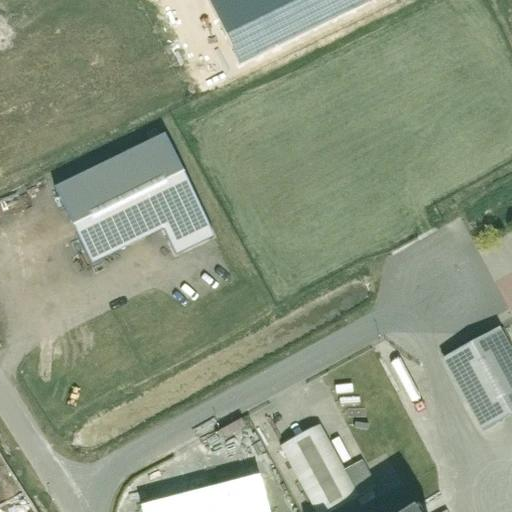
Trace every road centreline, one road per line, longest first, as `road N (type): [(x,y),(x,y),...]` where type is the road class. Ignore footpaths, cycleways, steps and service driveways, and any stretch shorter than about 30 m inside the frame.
road 1 (unclassified): [(89,511),(89,493),(114,469),(442,286)]
road 2 (unclassified): [(77,511),(0,386)]
